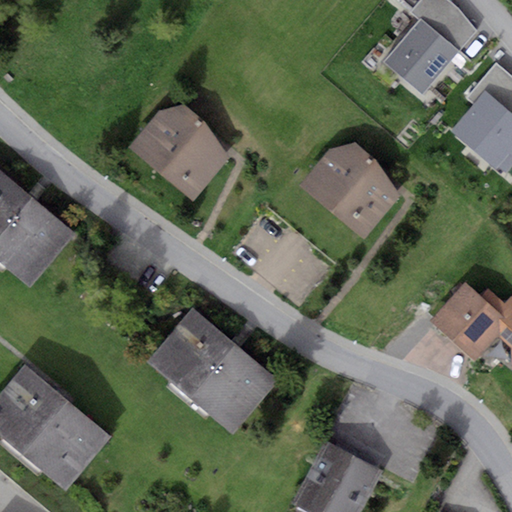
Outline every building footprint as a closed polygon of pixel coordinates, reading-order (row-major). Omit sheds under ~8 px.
[(459,7),(450,0),(419,0),(410,12),(420,20),(385,62),(423,94),(476,29),(459,7)] [(511,76),(495,63),(466,98),(474,105),(453,130),(505,174),(511,166),(511,76)] [(184,105),(159,111),(130,150),(190,201),(230,159),(208,124),(184,105)] [(355,142),(331,149),(301,187),(365,239),(402,194),(376,160),(355,142)] [(74,232),(0,172),(0,262),(29,287),(74,232)] [(466,283),(431,323),(475,363),(498,337),(511,349),(511,352),(511,365),(511,296),(505,303),(488,289),(481,297),(466,283)] [(278,380),(192,309),(147,362),(233,434),(278,380)] [(111,436),(25,365),(0,396),(0,435),(66,490),(111,436)] [(305,511),(359,511),(381,471),(324,441),(291,504),(305,511)]
